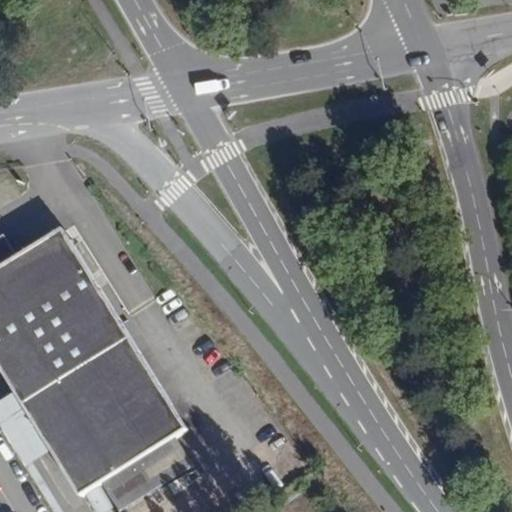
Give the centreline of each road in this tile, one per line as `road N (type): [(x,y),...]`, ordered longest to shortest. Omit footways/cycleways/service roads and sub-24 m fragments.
road 1 (secondary): [(511,375),(434,60)]
road 2 (secondary): [(81,111),(294,303)]
road 3 (secondary): [(294,303),(430,511)]
road 4 (secondary): [(191,96),(434,60)]
road 5 (secondary): [(191,96),(294,303)]
